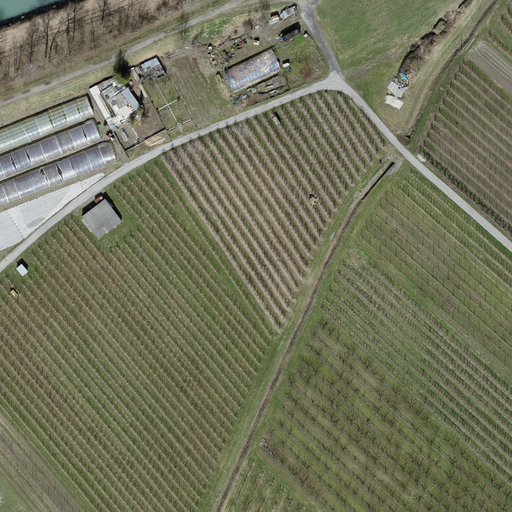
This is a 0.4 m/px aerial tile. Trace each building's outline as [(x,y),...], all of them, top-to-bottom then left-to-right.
[(233,90),(282,69),(273,48),(224,69),(233,90)] [(129,86),(123,90),(134,109),(140,105),(129,86)] [(126,94),(113,96),(114,104),(127,102),(126,94)] [(89,98),(0,126),(0,147),(95,118),(89,98)] [(0,175),(102,140),(95,121),(0,153),(0,175)] [(110,141),(0,181),(0,201),(117,159),(110,141)] [(97,237),(123,222),(108,197),(82,212),(97,237)]
